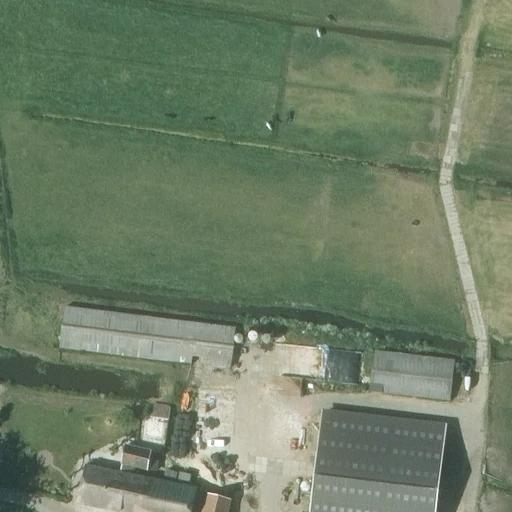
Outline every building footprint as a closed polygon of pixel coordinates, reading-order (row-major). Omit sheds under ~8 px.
[(229,369),(234,330),(63,309),(58,348),(229,369)] [(368,393),(448,402),(452,362),(373,353),(368,393)] [(167,421),(169,409),(152,406),(150,417),(167,421)] [(434,511),(446,427),(322,414),(311,495),(308,511),(434,511)] [(146,472),(149,452),(123,446),(118,467),(120,467),(119,473),(83,466),(75,506),(106,511),(137,511),(144,479),(132,477),(133,469),(146,472)] [(153,472),(155,460),(148,459),(146,471),(153,472)] [(165,470),(163,478),(174,480),(176,473),(165,470)] [(144,479),(137,511),(189,511),(194,489),(144,479)] [(226,511),(229,502),(205,497),(201,511),(226,511)]
